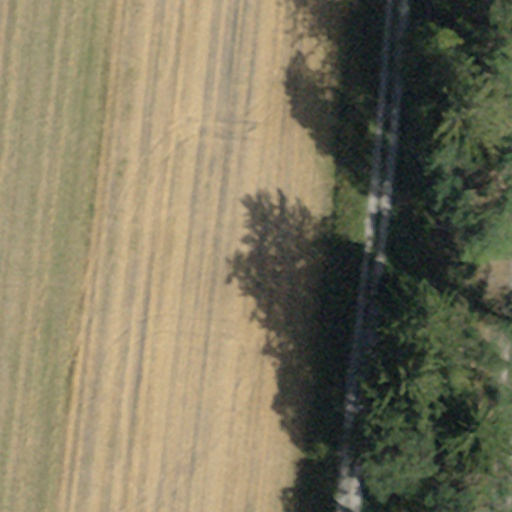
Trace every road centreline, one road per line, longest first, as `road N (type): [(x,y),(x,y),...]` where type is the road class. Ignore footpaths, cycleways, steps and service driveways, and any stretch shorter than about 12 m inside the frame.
road 1 (track): [(402,0),(346,511)]
road 2 (track): [(511,339),(495,511)]
